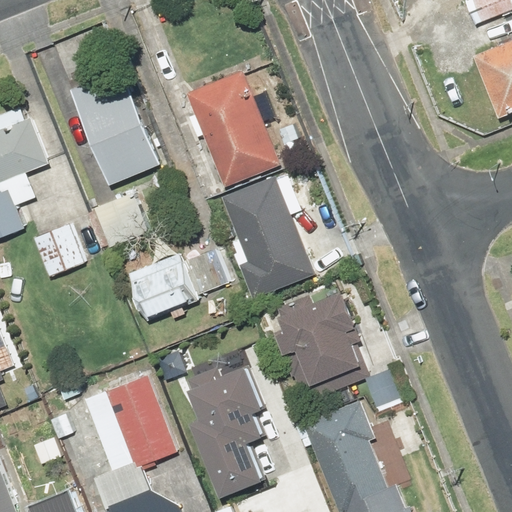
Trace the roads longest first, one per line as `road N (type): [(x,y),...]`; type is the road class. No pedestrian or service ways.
road 1 (residential): [(511,481),(411,231)]
road 2 (residential): [(411,231),(317,0)]
